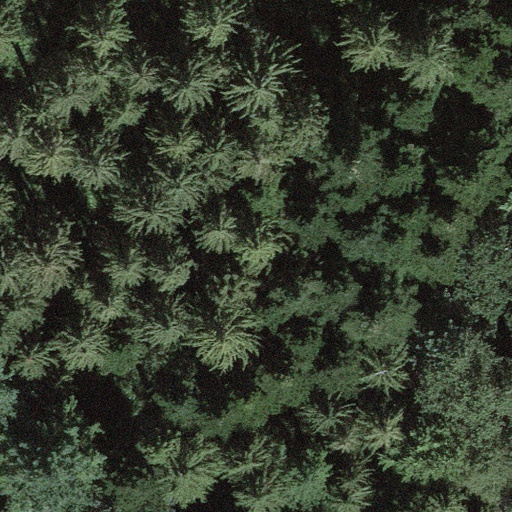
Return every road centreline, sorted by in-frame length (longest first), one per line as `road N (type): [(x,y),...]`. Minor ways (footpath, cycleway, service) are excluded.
road 1 (track): [(365,511),(422,343),(511,126)]
road 2 (tertiary): [(84,511),(0,399)]
